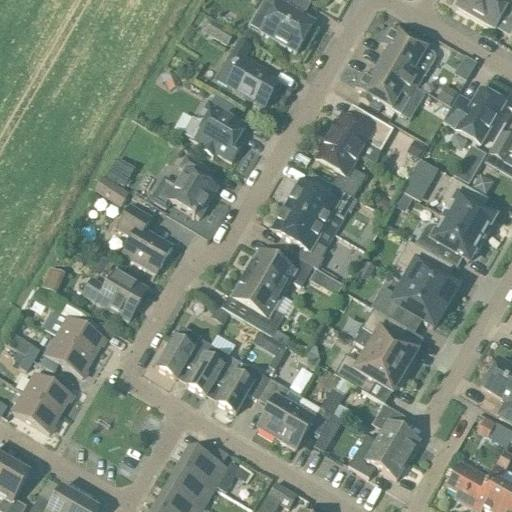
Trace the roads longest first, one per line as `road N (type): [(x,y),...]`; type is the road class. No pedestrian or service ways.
road 1 (residential): [(181,414),(123,375),(172,293),(203,278),(366,0)]
road 2 (residential): [(356,511),(181,414)]
road 3 (residential): [(428,429),(511,280)]
road 4 (residential): [(128,508),(0,436)]
